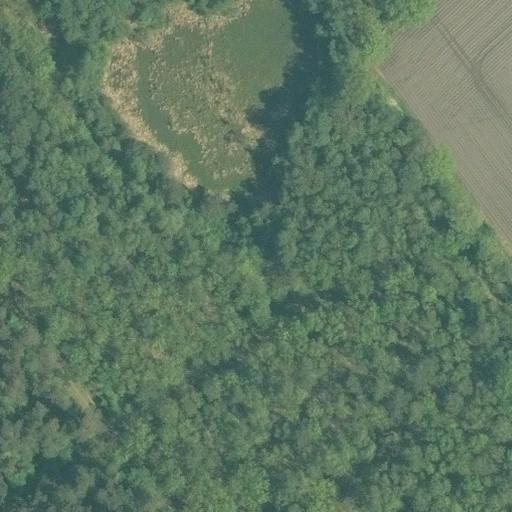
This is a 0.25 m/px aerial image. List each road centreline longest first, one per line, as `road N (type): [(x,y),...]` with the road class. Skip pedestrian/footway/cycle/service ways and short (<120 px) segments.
road 1 (track): [(443,222),(228,366),(202,395),(119,442)]
road 2 (track): [(0,281),(119,442)]
road 3 (track): [(119,442),(12,511)]
